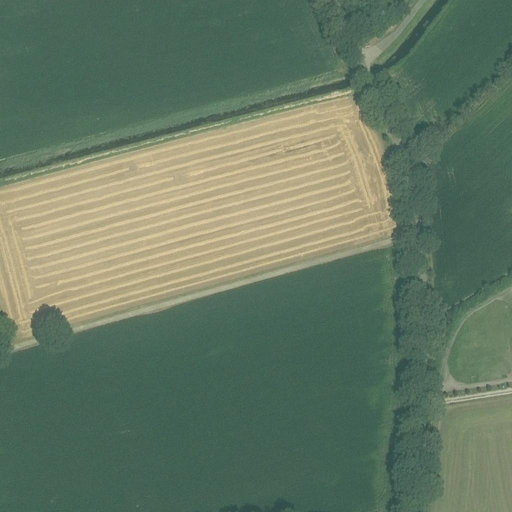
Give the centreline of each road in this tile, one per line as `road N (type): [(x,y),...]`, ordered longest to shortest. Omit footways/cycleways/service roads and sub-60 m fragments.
road 1 (unclassified): [(10,342),(418,233)]
road 2 (unclassified): [(416,511),(418,233)]
road 3 (unclassified): [(418,233),(396,142),(332,0)]
